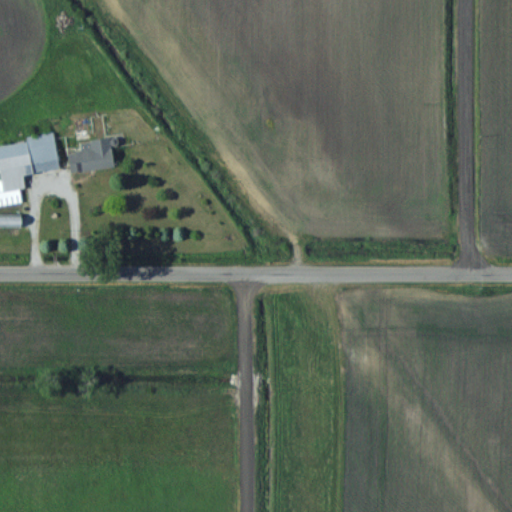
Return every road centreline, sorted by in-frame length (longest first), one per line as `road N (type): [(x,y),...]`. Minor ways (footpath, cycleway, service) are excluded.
road 1 (residential): [(468,273),(466,0)]
road 2 (residential): [(243,273),(0,273)]
road 3 (residential): [(245,511),(243,273)]
road 4 (residential): [(468,273),(243,273)]
